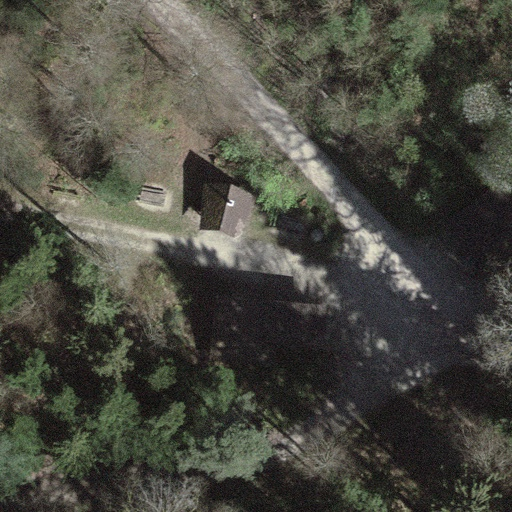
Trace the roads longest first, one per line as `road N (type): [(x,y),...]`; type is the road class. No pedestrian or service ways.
road 1 (track): [(511,373),(443,318),(232,258),(0,206)]
road 2 (track): [(443,318),(281,450),(0,492)]
road 3 (track): [(153,0),(361,219),(443,318)]
